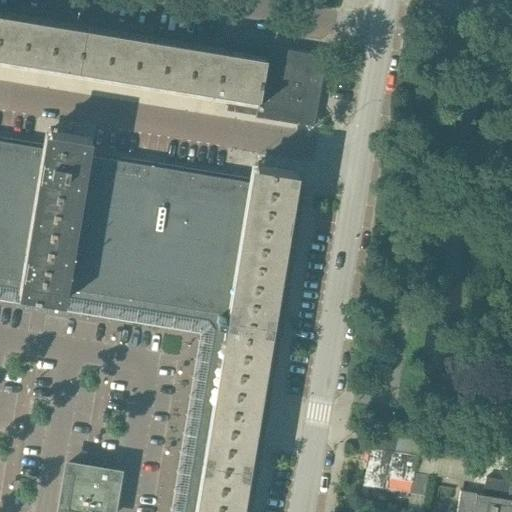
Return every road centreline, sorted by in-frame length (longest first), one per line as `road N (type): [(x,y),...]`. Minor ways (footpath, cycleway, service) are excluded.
road 1 (residential): [(299,511),(357,152)]
road 2 (residential): [(357,152),(0,96)]
road 3 (residential): [(378,30),(199,0)]
road 4 (residential): [(357,152),(378,30)]
